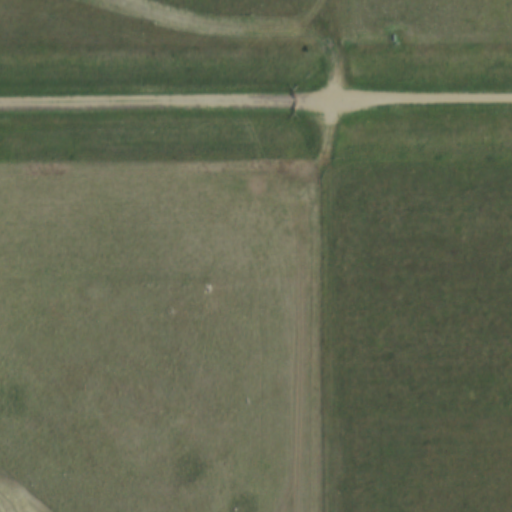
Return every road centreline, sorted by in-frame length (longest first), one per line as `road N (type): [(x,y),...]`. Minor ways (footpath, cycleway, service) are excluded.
road 1 (residential): [(0,106),(511,101)]
road 2 (track): [(0,297),(217,301),(302,291),(315,279),(324,173),(345,103)]
